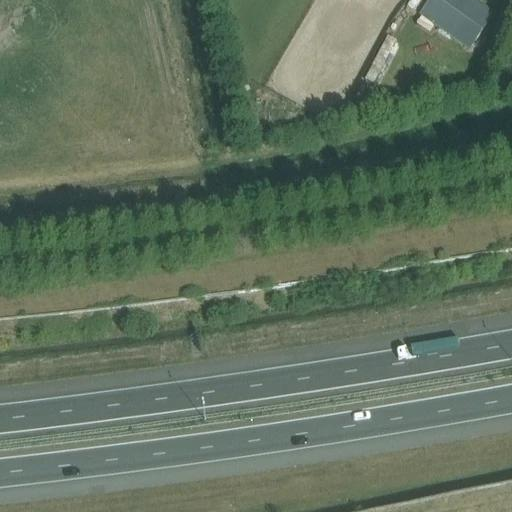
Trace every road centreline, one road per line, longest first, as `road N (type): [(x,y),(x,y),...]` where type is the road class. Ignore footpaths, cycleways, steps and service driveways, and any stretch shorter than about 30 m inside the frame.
road 1 (motorway): [(511,345),(0,420)]
road 2 (motorway): [(0,474),(511,400)]
